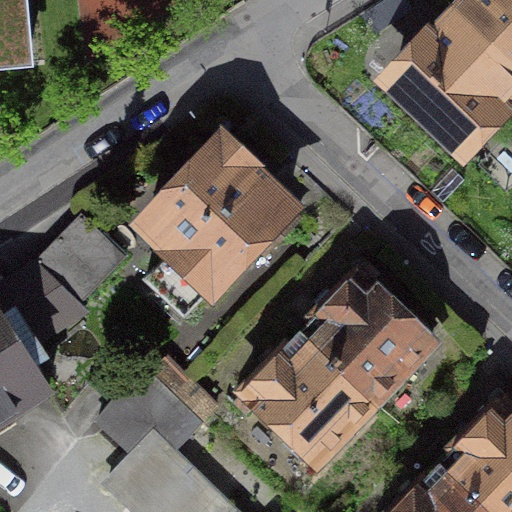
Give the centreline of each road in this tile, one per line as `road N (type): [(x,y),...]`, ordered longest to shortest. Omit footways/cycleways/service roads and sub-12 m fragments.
road 1 (residential): [(234,42),(511,304)]
road 2 (residential): [(0,194),(234,42)]
